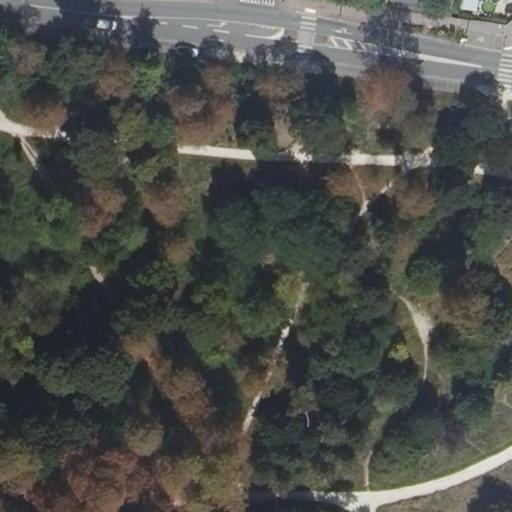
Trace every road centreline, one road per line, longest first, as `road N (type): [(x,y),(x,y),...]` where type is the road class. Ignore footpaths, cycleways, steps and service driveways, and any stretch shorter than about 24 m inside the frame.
road 1 (track): [(0,490),(353,503),(458,482),(511,454)]
road 2 (track): [(408,165),(0,125)]
road 3 (tertiary): [(511,69),(251,30)]
road 4 (tertiary): [(251,30),(0,1)]
